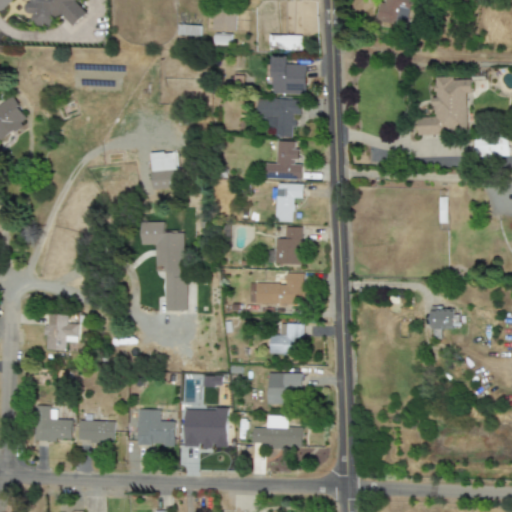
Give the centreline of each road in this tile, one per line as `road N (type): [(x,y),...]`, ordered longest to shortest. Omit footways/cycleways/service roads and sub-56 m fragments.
road 1 (residential): [(348,511),(327,0)]
road 2 (residential): [(0,480),(511,498)]
road 3 (residential): [(0,500),(11,279)]
